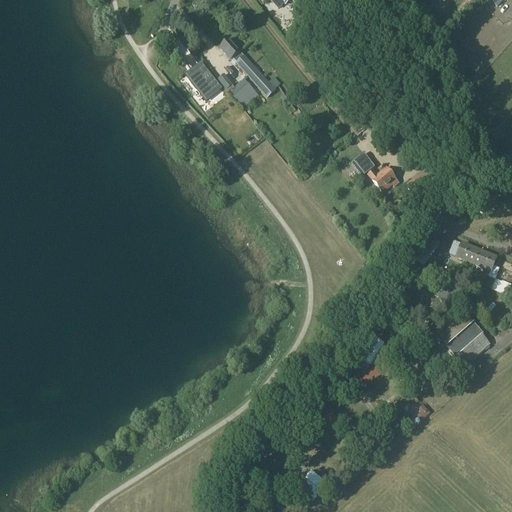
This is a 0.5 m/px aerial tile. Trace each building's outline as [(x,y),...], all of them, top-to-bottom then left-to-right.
[(487,0),(497,8),(504,0),(487,0)] [(235,64),(266,99),(275,91),(244,56),(243,57),(240,53),(228,40),(219,49),(230,61),(232,59),(236,63),(235,64)] [(197,78),(190,83),(207,105),(212,101),(214,99),(223,92),(191,52),(185,57),(197,73),(194,75),(197,78)] [(447,78),(449,78),(452,76),(448,68),(445,69),(443,70),(447,78)] [(226,91),(232,86),(224,75),(218,80),(217,80),(226,91)] [(258,96),(244,80),(228,94),(236,103),(239,107),(242,110),(258,96)] [(367,174),(368,176),(382,193),(392,185),(394,187),(398,184),(386,169),(376,177),(372,172),(372,173),(370,171),(374,168),(363,155),(351,165),(362,178),(367,174)] [(479,179),(466,169),(459,177),(456,180),(456,179),(444,194),(450,199),(465,182),(471,188),(479,179)] [(465,199),(466,200),(464,202),(472,208),(473,207),(482,214),(498,197),(484,185),(482,187),(478,183),(467,196),(468,197),(465,199)] [(459,225),(466,224),(464,215),(457,216),(459,225)] [(428,245),(415,261),(422,267),(440,244),(434,240),(430,246),(428,245)] [(490,273),(496,259),(462,245),(456,259),(490,273)] [(424,266),(419,270),(418,269),(409,277),(410,278),(406,282),(407,283),(402,287),(410,296),(433,276),(424,266)] [(450,298),(449,298),(452,300),(461,291),(459,289),(464,283),(460,280),(455,285),(453,283),(444,292),(450,298)] [(398,287),(390,295),(409,316),(417,308),(398,287)] [(446,348),(455,359),(454,360),(463,370),(490,346),(482,337),(483,335),(474,324),(473,324),(465,315),(438,339),(446,348)] [(384,344),(373,337),(359,356),(370,364),(384,344)] [(377,401),(372,405),(378,412),(383,407),(377,401)] [(397,424),(406,420),(398,402),(389,407),(397,424)] [(339,421),(330,412),(322,421),(331,430),(339,421)] [(367,450),(358,442),(350,450),(359,459),(367,450)] [(326,485),(310,471),(297,487),(313,500),(326,485)]
